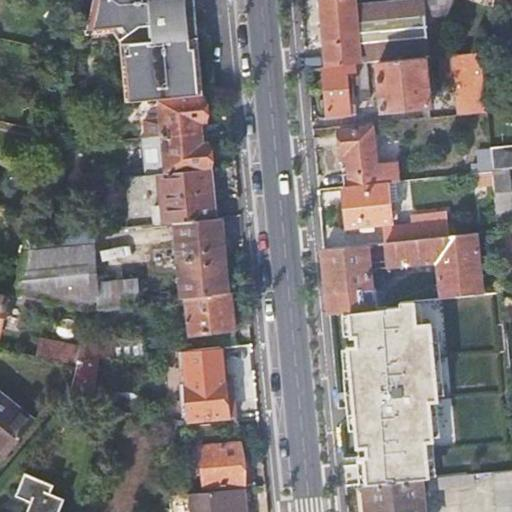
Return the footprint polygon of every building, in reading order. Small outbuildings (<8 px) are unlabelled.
[(160,98),(198,95),(194,48),(190,48),(189,38),(197,37),(193,0),(94,0),(88,29),(123,25),(129,34),(141,26),(152,25),(153,41),(130,43),(131,54),(126,55),(130,101),(137,100),(160,98)] [(320,0),(327,67),(367,63),(380,62),(427,57),(420,0),(392,0),(374,2),(355,3),(354,0),(320,0)] [(490,10),(460,0),(457,11),(487,21),(490,10)] [(490,10),(493,0),(459,0),(460,0),(490,10)] [(477,52),(454,55),(460,114),(487,112),(486,102),(481,52),(477,52)] [(432,105),(427,57),(380,62),(380,67),(385,110),(432,105)] [(371,98),(368,68),(367,63),(327,67),(323,67),(328,117),(355,114),(352,86),(359,84),(361,99),(371,98)] [(144,139),(163,137),(200,134),(199,121),(205,120),(202,97),(160,101),(159,102),(160,110),(142,112),(144,139)] [(160,101),(160,98),(137,100),(138,112),(142,112),(160,110),(159,102),(160,101)] [(433,117),(432,105),(385,110),(387,121),(433,117)] [(343,175),(344,186),(379,182),(377,165),(373,127),(339,130),(341,152),(347,151),(349,174),(343,175)] [(201,144),(200,134),(163,137),(144,139),(142,139),(146,175),(166,173),(166,169),(209,165),(207,143),(201,144)] [(511,146),(491,149),(493,172),(507,170),(511,169),(511,146)] [(473,173),(493,172),(491,149),(479,151),(480,164),(473,164),(473,173)] [(397,163),(377,165),(379,182),(396,181),(400,180),(397,163)] [(122,177),(126,227),(175,223),(220,219),(216,169),(166,173),(146,175),(122,177)] [(494,184),(495,194),(497,217),(511,214),(511,192),(510,192),(507,170),(493,172),(494,184)] [(494,184),(493,172),(473,173),(475,185),(494,184)] [(396,181),(379,182),(344,186),(338,186),(342,226),(392,221),(392,217),(397,217),(397,210),(391,210),(390,200),(398,199),(396,181)] [(388,242),(449,236),(446,212),(415,215),(416,223),(386,226),(388,242)] [(511,216),(497,218),(498,230),(511,228),(511,216)] [(220,219),(175,223),(183,299),(186,299),(228,293),(220,219)] [(91,230),(26,237),(13,294),(88,311),(139,305),(136,281),(96,286),(91,230)] [(511,279),(511,248),(510,230),(498,231),(503,281),(511,279)] [(477,233),(449,236),(388,242),(324,248),(331,313),(354,311),(382,307),(380,276),(372,276),(371,268),(438,262),(442,297),(483,293),(477,233)] [(506,319),(504,290),(490,292),(494,320),(506,319)] [(228,293),(186,299),(190,335),(194,334),(235,330),(230,293),(228,293)] [(194,334),(196,349),(221,347),(236,346),(235,330),(194,334)] [(79,360),(82,346),(41,337),(37,356),(78,365),(79,360)] [(145,337),(114,339),(116,357),(146,355),(145,337)] [(82,346),(79,360),(101,358),(116,357),(114,339),(83,340),(82,346)] [(223,377),(221,347),(196,349),(186,350),(189,382),(186,383),(190,421),(236,417),(234,391),(226,392),(225,380),(223,377)] [(95,405),(101,358),(79,360),(78,365),(71,400),(95,405)] [(0,454),(6,459),(35,422),(0,394),(0,454)] [(225,422),(185,426),(187,449),(201,447),(227,445),(225,422)] [(227,445),(201,447),(205,487),(245,483),(241,444),(227,445)] [(511,511),(511,470),(493,472),(497,511),(511,511)] [(59,511),(63,502),(49,496),(53,486),(25,474),(16,496),(31,503),(27,511),(59,511)] [(470,474),(428,479),(429,489),(471,484),(470,474)] [(423,511),(421,479),(414,480),(368,484),(366,485),(368,511),(423,511)] [(232,511),(230,489),(191,493),(191,494),(169,496),(170,511),(232,511)]
